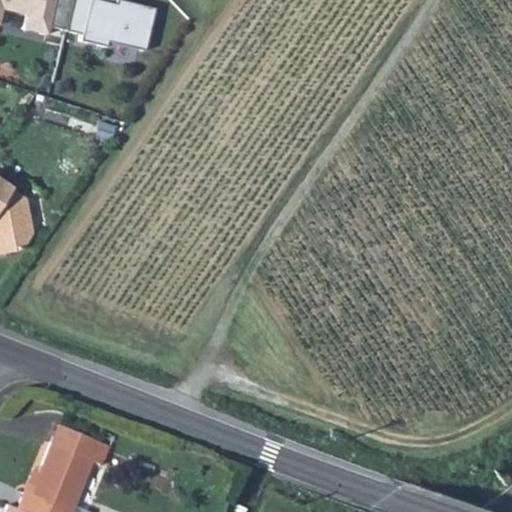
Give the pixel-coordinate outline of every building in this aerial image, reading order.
[(0,0),(0,8),(23,15),(19,29),(42,35),(44,27),(60,30),(67,0),(0,0)] [(67,0),(60,30),(60,31),(76,35),(75,41),(101,48),(102,42),(139,52),(150,8),(115,0),(111,0),(110,4),(99,1),(95,0),(67,0)] [(14,102),(21,107),(30,93),(24,88),(14,102)] [(0,252),(14,250),(25,232),(19,198),(0,184),(0,252)] [(12,508),(21,511),(67,511),(68,510),(90,460),(98,463),(106,446),(53,425),(35,469),(25,492),(19,490),(12,508)] [(19,490),(25,492),(35,469),(29,467),(19,490)] [(240,503),(252,508),(255,500),(243,496),(240,503)]
